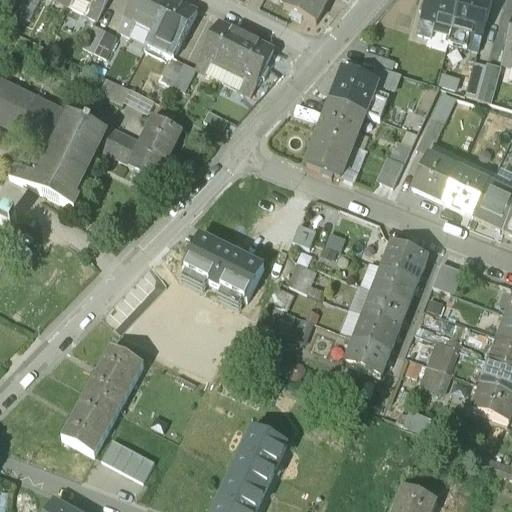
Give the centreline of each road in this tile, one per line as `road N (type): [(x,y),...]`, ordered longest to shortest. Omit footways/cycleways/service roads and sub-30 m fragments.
road 1 (residential): [(239,153),(0,400)]
road 2 (residential): [(239,153),(511,262)]
road 3 (residential): [(205,0),(322,59)]
road 4 (residential): [(322,59),(239,153)]
road 5 (residential): [(113,511),(0,470)]
